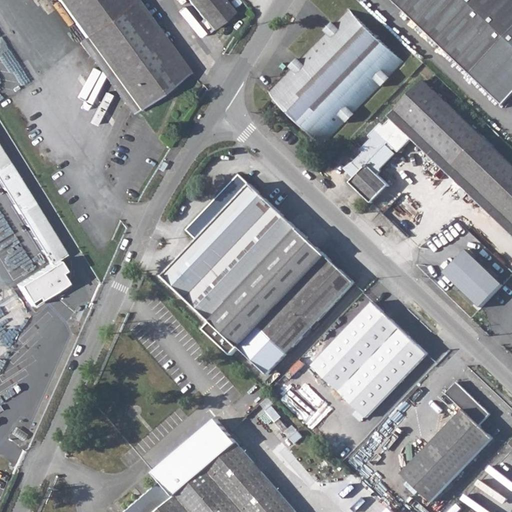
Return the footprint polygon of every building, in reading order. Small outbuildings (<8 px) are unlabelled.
[(56,0),(85,39),(136,109),(188,72),(173,51),(166,55),(126,0),(56,0)] [(222,0),(186,0),(211,29),(232,11),(222,0)] [(511,0),(394,0),(419,23),(437,40),(472,74),(511,31),(511,0)] [(348,8),(268,90),(325,146),(405,63),(348,8)] [(379,175),(370,166),(368,165),(390,142),(400,152),(412,139),(419,131),(464,174),(492,145),(423,80),(396,109),(399,111),(385,126),(382,123),(370,136),(373,138),(362,149),(365,152),(354,164),(361,171),(351,182),(372,203),(389,185),(379,175)] [(511,164),(492,145),(464,174),(511,220),(511,164)] [(0,172),(57,264),(62,261),(68,258),(5,157),(0,148),(0,172)] [(174,266),(166,275),(212,319),(299,230),(240,175),(188,230),(193,235),(198,240),(174,266)] [(299,230),(212,319),(241,347),(328,258),(299,230)] [(447,272),(483,307),(504,284),(468,250),(447,272)] [(328,258),(241,347),(270,374),(355,283),(328,258)] [(67,270),(62,261),(57,264),(21,287),(33,306),(67,284),(61,274),(67,270)] [(374,302),(314,365),(367,417),(429,353),(374,302)] [(465,410),(405,473),(434,501),(495,437),(481,425),(492,414),(459,382),(447,394),(465,410)] [(157,486),(127,511),(298,511),(239,442),(219,420),(158,472),(164,480),(157,486)] [(329,451),(322,458),(330,466),(337,459),(329,451)]
